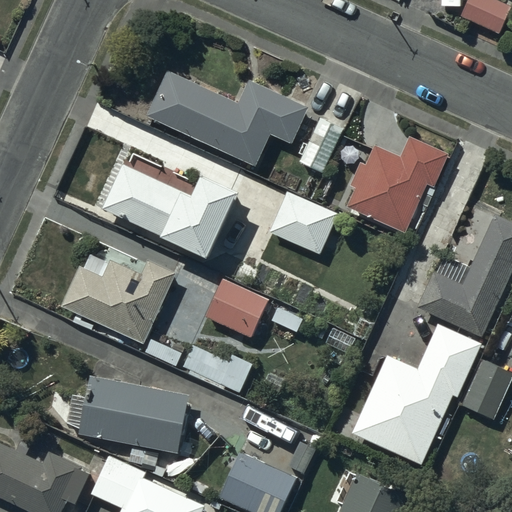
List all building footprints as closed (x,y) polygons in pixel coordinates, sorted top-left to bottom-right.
[(511,18),(511,7),(496,0),(473,0),(466,16),(504,35),(511,18)] [(172,74),(151,120),(258,170),(274,136),(296,147),(312,111),(253,84),(243,107),(172,74)] [(326,177),(347,131),(323,121),(302,167),(326,177)] [(404,158),(378,146),(368,167),(364,166),(354,188),(360,190),(351,209),(409,235),(431,186),(438,189),(453,155),(413,138),(404,158)] [(189,203),(131,176),(111,220),(157,241),(155,246),(168,252),(171,244),(214,264),(246,197),(210,181),(201,201),(192,197),(189,203)] [(291,198),(274,238),(323,259),(340,219),(291,198)] [(511,284),(511,223),(498,218),(467,289),(436,276),(419,313),(486,342),(511,284)] [(147,349),(179,277),(150,265),(144,279),(114,266),(113,268),(93,260),(87,273),(82,271),(64,312),(79,319),(75,329),(95,337),(99,328),(147,349)] [(272,302),(227,283),(211,321),(257,340),(267,317),(272,319),(276,310),(270,307),(272,302)] [(420,372),(388,358),(352,437),(424,469),(455,400),(459,402),(483,349),(439,329),(420,372)] [(153,341),(147,355),(179,369),(187,350),(178,345),(176,349),(166,345),(168,340),(161,337),(158,343),(153,341)] [(194,371),(192,376),(228,393),(230,390),(244,396),(258,365),(237,355),(233,363),(198,347),(187,368),(194,371)] [(511,390),(511,372),(487,361),(466,407),(497,422),(511,390)] [(88,434),(87,439),(184,458),(196,400),(97,381),(93,402),(78,399),(72,430),(88,434)] [(256,422),(243,449),(303,479),(316,451),(256,422)] [(0,444),(0,498),(29,511),(67,511),(72,503),(80,507),(95,476),(53,456),(48,467),(0,444)] [(288,511),(302,481),(245,456),(227,498),(259,511),(288,511)] [(151,476),(114,460),(97,499),(127,511),(126,511),(208,511),(210,508),(148,481),(151,476)] [(342,511),(405,511),(413,496),(363,473),(359,481),(351,477),(337,507),(344,510),(342,511)]
